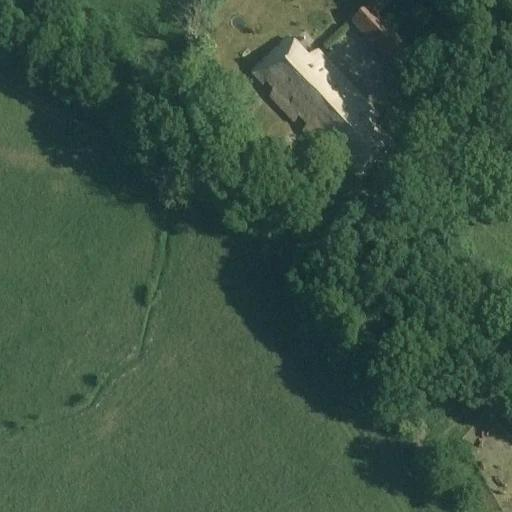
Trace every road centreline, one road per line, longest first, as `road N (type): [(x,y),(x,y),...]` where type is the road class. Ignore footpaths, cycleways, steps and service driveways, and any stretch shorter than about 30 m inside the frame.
road 1 (tertiary): [(511,132),(424,190),(374,213),(350,213),(295,199),(176,130)]
road 2 (tertiary): [(0,21),(176,130)]
